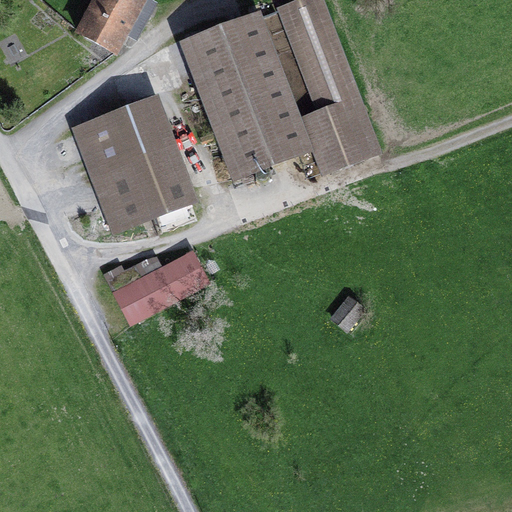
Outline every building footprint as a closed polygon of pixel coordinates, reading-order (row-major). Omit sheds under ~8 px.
[(98,0),(80,35),(116,54),(127,34),(136,39),(147,20),(137,14),(144,0),(98,0)] [(144,0),(137,14),(147,20),(155,4),(148,0),(144,0)] [(309,125),(303,127),(261,19),(193,45),(203,72),(192,76),(198,90),(208,86),(243,177),(317,148),(327,172),(378,153),(320,0),(311,0),(281,12),(321,117),(308,122),(309,125)] [(191,202),(154,104),(79,133),(116,230),(191,202)] [(132,324),(207,285),(192,256),(144,281),(137,267),(109,282),(132,324)] [(349,301),(333,320),(348,332),(364,312),(349,301)]
